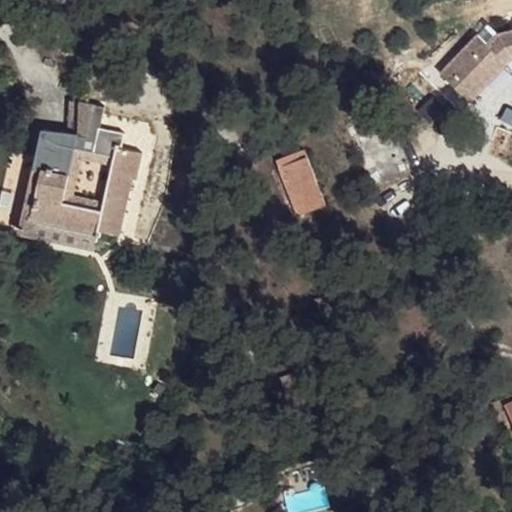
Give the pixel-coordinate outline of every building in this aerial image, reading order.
[(489,23),(479,34),(479,35),(489,45),(499,33),(489,23)] [(479,35),(441,72),(471,100),(511,59),(511,29),(499,33),(489,45),(479,35)] [(75,100),(73,126),(80,126),(81,101),(75,100)] [(100,226),(99,229),(121,234),(133,178),(137,179),(143,152),(122,147),(123,142),(121,142),(123,134),(125,135),(126,133),(100,127),(94,151),(77,147),(79,138),(42,129),(33,170),(40,170),(31,216),(31,218),(81,229),(82,222),(100,226)] [(277,160),(280,168),(308,156),(306,149),(277,160)] [(308,156),(280,168),(298,215),(326,205),(308,156)] [(40,170),(33,170),(25,215),(31,216),(40,170)] [(82,222),(81,229),(98,233),(99,229),(100,226),(82,222)]
